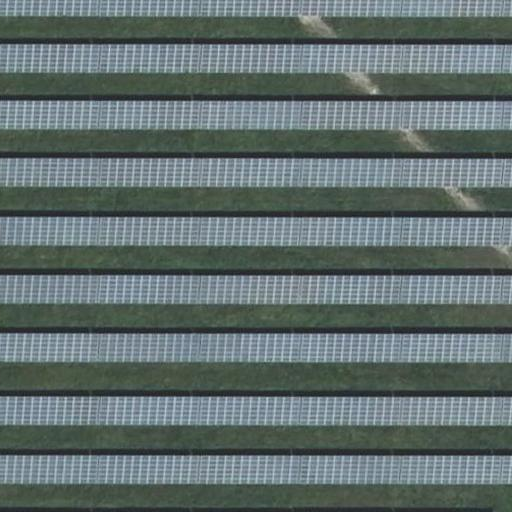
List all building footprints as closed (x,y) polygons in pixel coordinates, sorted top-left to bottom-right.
[(511,0),(0,0),(0,12),(511,15),(511,0)] [(0,66),(511,72),(511,42),(0,36),(0,66)] [(511,99),(0,96),(0,125),(511,128),(511,99)] [(0,181),(511,187),(511,157),(0,151),(0,181)] [(412,219),(0,214),(0,242),(412,247),(412,219)] [(0,300),(511,304),(511,274),(0,271),(0,300)] [(511,334),(0,329),(0,359),(511,364),(511,334)] [(0,481),(511,488),(511,457),(0,451),(0,481)]
